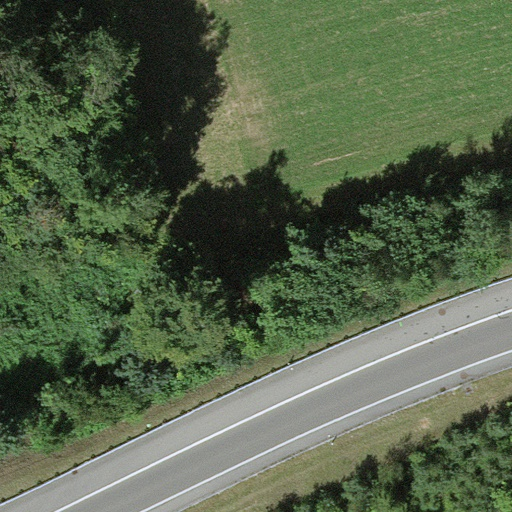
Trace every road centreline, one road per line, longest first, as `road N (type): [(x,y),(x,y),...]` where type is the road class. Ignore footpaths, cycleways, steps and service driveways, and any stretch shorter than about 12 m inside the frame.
road 1 (track): [(2,446),(158,321),(312,225),(511,159)]
road 2 (motorway): [(511,331),(347,394),(99,511)]
